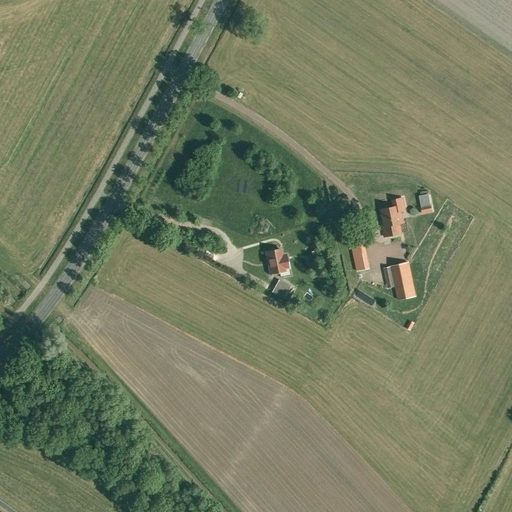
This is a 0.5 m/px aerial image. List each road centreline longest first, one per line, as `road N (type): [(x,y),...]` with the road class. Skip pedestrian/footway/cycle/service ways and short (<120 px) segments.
road 1 (secondary): [(0,360),(75,268),(221,0)]
road 2 (track): [(181,74),(294,142),(345,188),(370,228),(376,257)]
